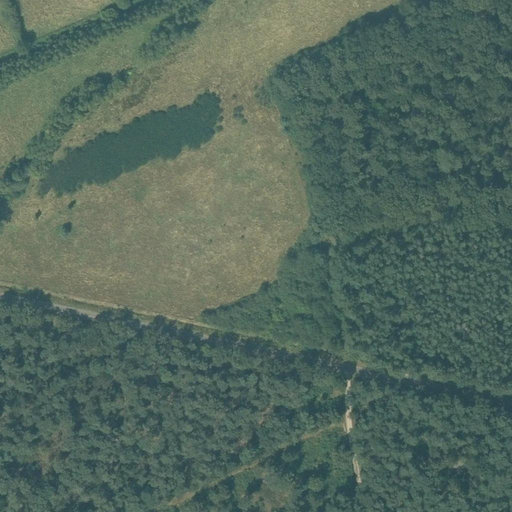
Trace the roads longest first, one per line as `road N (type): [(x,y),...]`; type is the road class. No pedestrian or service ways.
road 1 (unclassified): [(511,401),(0,296)]
road 2 (track): [(350,413),(153,511)]
